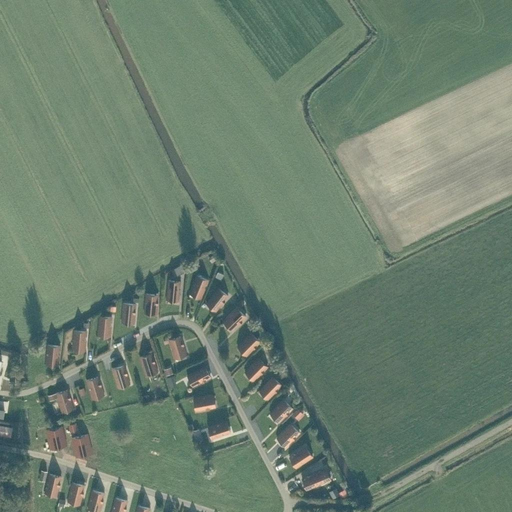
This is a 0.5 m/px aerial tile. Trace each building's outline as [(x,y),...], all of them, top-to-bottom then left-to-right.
[(201,298),(208,280),(197,275),(189,293),(201,298)] [(179,301),(180,281),(168,280),(166,300),(179,301)] [(216,311),(228,296),(218,288),(206,303),(216,311)] [(156,314),(158,295),(146,293),(144,313),(156,314)] [(134,323),(136,304),(123,303),(121,322),(134,323)] [(232,330),(246,317),(237,308),(223,322),(232,330)] [(110,336),(112,317),(99,316),(97,335),(110,336)] [(74,330),(72,350),(85,351),(86,331),(74,330)] [(237,347),(246,356),(260,342),(251,333),(237,347)] [(174,358),(186,355),(181,336),(169,340),(174,358)] [(58,365),(60,346),(47,344),(46,364),(58,365)] [(145,376),(157,372),(152,353),(140,357),(145,376)] [(254,381),(267,367),(259,358),(245,372),(254,381)] [(118,387),(130,384),(124,365),(112,369),(118,387)] [(193,386),(210,377),(204,366),(187,375),(193,386)] [(174,375),(167,377),(170,386),(177,384),(174,375)] [(92,399),(104,395),(98,376),(86,380),(92,399)] [(268,399),(282,385),(273,377),(259,390),(268,399)] [(57,398),(61,412),(73,408),(68,389),(56,393),(57,398)] [(196,411),(215,407),(213,395),(193,399),(196,411)] [(279,422),(292,408),(283,400),(270,414),(279,422)] [(303,413),(298,408),(293,413),(298,418),(303,413)] [(208,427),(212,439),(230,433),(226,421),(218,424),(208,427)] [(0,433),(12,435),(13,425),(0,423),(0,433)] [(76,423),(68,424),(70,431),(78,430),(76,423)] [(286,447),(299,433),(290,424),(277,438),(286,447)] [(62,427),(46,431),(50,448),(66,445),(62,427)] [(74,455),(90,452),(87,435),(70,438),(74,455)] [(296,468),(312,457),(305,447),(289,457),(296,468)] [(302,478),(307,490),(330,480),(325,469),(302,478)] [(56,496),(61,477),(49,474),(44,493),(56,496)] [(80,504),(84,485),(72,482),(68,501),(80,504)] [(336,487),(329,491),(333,497),(340,494),(339,492),(336,487)] [(344,489),(339,492),(340,494),(341,497),(347,494),(344,489)] [(99,511),(104,493),(92,490),(88,509),(99,511)] [(124,511),(127,501),(115,498),(111,511),(124,511)]
